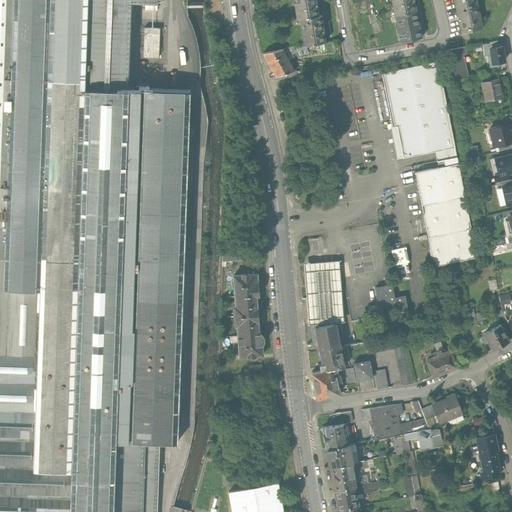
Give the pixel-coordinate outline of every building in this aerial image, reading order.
[(0,0),(0,511),(156,511),(162,445),(170,446),(183,93),(130,92),(132,5),(156,6),(156,0),(0,0)] [(318,18),(315,0),(292,0),(296,21),(299,21),(318,18)] [(417,11),(414,0),(392,0),(396,16),(417,11)] [(482,30),(475,0),(455,4),(462,34),(482,30)] [(422,38),(417,11),(396,16),(401,42),(422,38)] [(324,46),(321,18),(318,18),(299,21),(302,49),(324,46)] [(160,56),(161,26),(144,26),(144,56),(160,56)] [(286,48),(289,57),(296,55),(294,46),(286,48)] [(467,54),(466,47),(450,50),(457,77),(469,74),(465,55),(467,54)] [(497,48),(485,51),(486,57),(485,57),(487,68),(500,66),(500,64),(503,63),(500,48),(497,48)] [(294,71),(282,50),(263,54),(276,77),(294,71)] [(434,60),(378,72),(389,127),(394,126),(400,156),(427,150),(429,162),(441,160),(454,157),(434,60)] [(469,74),(457,77),(458,83),(471,80),(469,74)] [(487,81),(481,82),(485,104),(492,102),(493,105),(504,103),(498,78),(490,80),(490,78),(486,79),(487,81)] [(511,131),(510,122),(485,127),(490,147),(496,145),(508,142),(511,141),(511,131)] [(508,142),(496,145),(497,150),(510,147),(508,142)] [(511,150),(491,156),(496,175),(506,173),(511,171),(511,150)] [(443,166),(413,172),(419,206),(459,197),(462,197),(454,157),(441,160),(443,166)] [(498,180),(507,178),(506,173),(496,175),(492,176),(494,181),(498,180)] [(498,180),(499,186),(511,182),(511,177),(507,178),(498,180)] [(511,182),(499,186),(504,206),(511,204),(511,182)] [(419,206),(417,206),(423,237),(466,229),(459,197),(419,206)] [(504,217),(511,215),(511,209),(502,212),(504,217)] [(466,229),(423,237),(430,270),(472,262),(466,229)] [(223,252),(223,262),(233,262),(233,259),(245,259),(245,252),(223,252)] [(339,263),(308,265),(312,326),(339,324),(343,324),(339,263)] [(233,297),(263,294),(261,273),(231,276),(233,297)] [(392,287),(373,290),(378,315),(396,312),(392,287)] [(228,304),(229,316),(265,313),(263,294),(233,297),(233,304),(228,304)] [(508,294),(500,295),(502,303),(509,301),(508,294)] [(266,334),(265,313),(229,316),(230,328),(235,327),(236,336),(266,334)] [(343,348),(339,324),(312,326),(306,326),(310,346),(317,348),(317,352),(343,348)] [(507,344),(497,325),(483,332),(493,351),(507,344)] [(238,357),(268,355),(266,334),(236,336),(238,357)] [(412,383),(402,335),(368,342),(370,354),(392,349),(399,385),(412,383)] [(343,348),(317,352),(321,372),(336,369),(346,368),(343,348)] [(438,355),(445,372),(457,367),(451,352),(444,355),(443,353),(438,355)] [(427,363),(433,377),(445,372),(438,355),(433,357),(434,360),(427,363)] [(367,362),(352,365),(356,383),(371,380),(367,362)] [(321,372),(311,374),(316,399),(341,395),(336,369),(321,372)] [(384,387),(381,372),(371,374),(374,389),(384,387)] [(463,414),(456,397),(434,406),(441,423),(463,414)] [(420,411),(419,409),(417,403),(410,404),(414,413),(420,411)] [(388,407),(361,412),(365,438),(388,434),(386,424),(385,417),(389,416),(388,407)] [(428,407),(419,409),(420,411),(422,419),(425,427),(435,425),(428,407)] [(345,416),(330,419),(331,426),(341,424),(347,423),(345,416)] [(425,427),(422,419),(400,424),(399,422),(386,424),(388,434),(425,427)] [(331,426),(320,428),(325,452),(346,448),(341,424),(331,426)] [(430,431),(408,436),(410,441),(416,439),(418,438),(418,440),(429,438),(431,448),(441,446),(438,431),(430,431)] [(500,432),(478,436),(481,447),(476,448),(477,454),(482,453),(486,471),(484,471),(486,480),(504,476),(502,469),(504,468),(501,455),(504,454),(500,432)] [(346,448),(325,452),(329,469),(350,464),(347,448),(346,448)] [(350,464),(329,469),(333,492),(366,485),(365,476),(353,478),(352,472),(370,468),(369,460),(350,464)] [(422,511),(416,477),(410,478),(414,498),(416,511),(422,511)] [(408,499),(414,498),(410,478),(404,479),(408,499)] [(228,511),(285,511),(280,482),(225,491),(228,511)] [(498,482),(488,485),(491,495),(500,493),(498,482)] [(366,485),(333,492),(337,508),(358,504),(356,495),(376,491),(377,489),(376,483),(366,485)]
